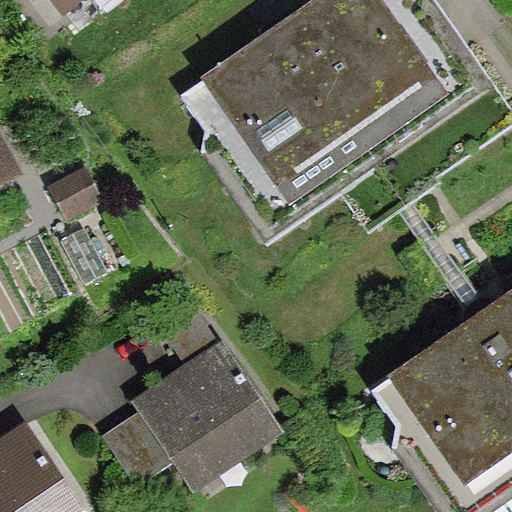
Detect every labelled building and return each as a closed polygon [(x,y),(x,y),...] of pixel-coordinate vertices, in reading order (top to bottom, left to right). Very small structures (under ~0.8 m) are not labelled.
[(57,0),(66,11),(79,0),(57,0)] [(478,84),(422,0),(351,0),(206,96),(282,212),(478,84)] [(0,193),(33,177),(0,111),(0,193)] [(101,171),(65,189),(79,217),(116,199),(101,171)] [(511,511),(511,324),(400,398),(475,511),(511,511)] [(234,351),(153,410),(216,496),(297,438),(234,351)] [(102,511),(43,427),(0,456),(0,511),(102,511)]
